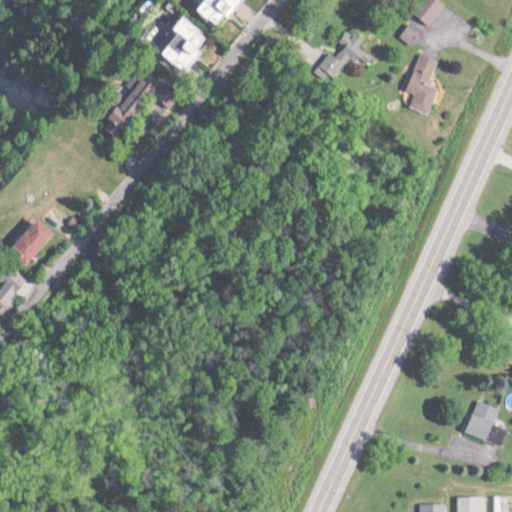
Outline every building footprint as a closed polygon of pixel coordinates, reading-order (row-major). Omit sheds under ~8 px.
[(243,0),(208,0),(199,11),(220,28),(243,0)] [(446,7),(438,0),(437,0),(421,19),(429,26),(446,7)] [(180,35),(163,56),(184,72),(211,38),(185,18),(175,31),(180,35)] [(422,34),(408,25),(399,38),(413,47),(422,34)] [(318,66),(333,78),(349,59),(355,64),(359,58),(366,64),(371,57),(358,47),(364,40),(355,34),(351,40),(344,35),(337,45),(342,48),(335,57),(329,52),(318,66)] [(410,107),(429,115),(439,90),(428,86),(438,61),(421,55),(407,92),(415,95),(410,107)] [(26,265),(55,233),(37,218),(12,246),(22,255),(19,258),(26,265)] [(0,314),(9,316),(18,280),(1,276),(0,282),(0,314)] [(465,433),(486,441),(499,410),(478,401),(465,433)]
